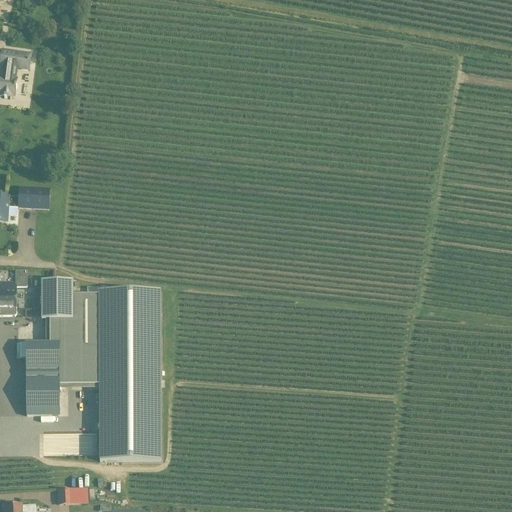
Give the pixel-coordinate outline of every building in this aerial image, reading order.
[(25,50),(4,47),(3,63),(9,63),(9,73),(1,72),(0,81),(0,89),(13,89),(13,91),(19,91),(19,89),(23,89),(25,73),(16,73),(17,63),(23,64),(25,50)] [(9,209),(19,209),(49,211),(50,191),(20,190),(20,199),(9,198),(0,197),(0,223),(8,224),(9,209)] [(0,317),(16,317),(16,288),(27,288),(27,272),(16,272),(16,284),(0,283),(0,317)] [(17,360),(26,360),(26,418),(59,418),(59,386),(99,386),(99,296),(73,296),(73,281),(41,282),(42,321),(50,321),(50,344),(17,344),(17,360)] [(99,291),(99,296),(99,386),(100,463),(162,463),(161,291),(99,291)] [(72,507),(71,511),(99,511),(99,507),(87,506),(87,491),(58,492),(58,507),(69,508),(69,507),(72,507)]
